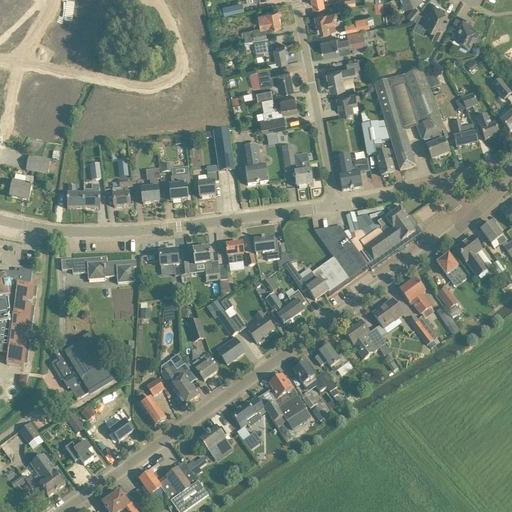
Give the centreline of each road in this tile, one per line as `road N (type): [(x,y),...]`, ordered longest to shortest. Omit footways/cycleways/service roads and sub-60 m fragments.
road 1 (tertiary): [(63,511),(468,219)]
road 2 (residential): [(333,205),(92,233),(0,220)]
road 3 (residential): [(169,9),(183,58),(177,73),(153,86),(68,78),(16,63)]
road 4 (residential): [(333,205),(295,0)]
